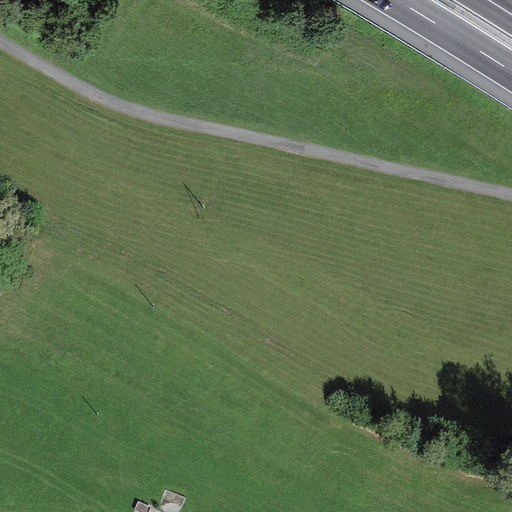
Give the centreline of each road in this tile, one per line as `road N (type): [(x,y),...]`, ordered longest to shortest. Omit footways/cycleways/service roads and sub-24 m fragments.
road 1 (track): [(0,35),(93,95),(511,191)]
road 2 (motorway): [(395,0),(511,71)]
